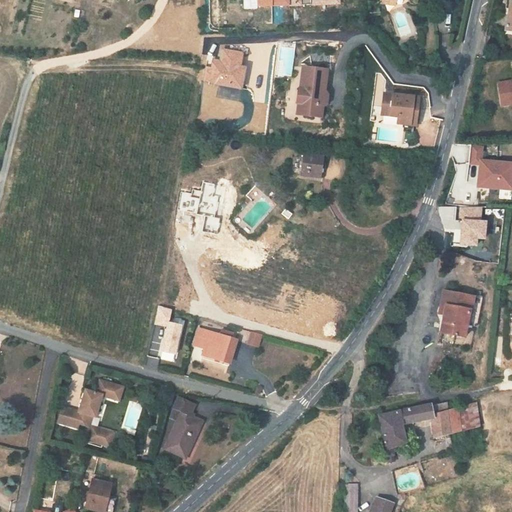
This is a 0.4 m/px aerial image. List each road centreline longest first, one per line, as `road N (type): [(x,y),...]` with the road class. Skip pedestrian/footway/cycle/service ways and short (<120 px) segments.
road 1 (secondary): [(295,410),(333,369),(403,263),(429,201),(482,0)]
road 2 (residential): [(0,326),(295,410)]
road 3 (unclassified): [(0,178),(33,72),(127,43),(164,0)]
road 4 (unknown): [(386,292),(386,353),(349,447),(353,505)]
road 5 (secondary): [(182,511),(295,410)]
